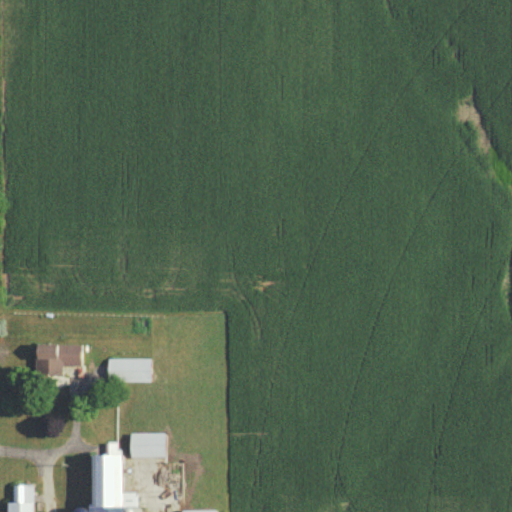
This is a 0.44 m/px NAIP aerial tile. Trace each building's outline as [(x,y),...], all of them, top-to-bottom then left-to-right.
[(40,377),(67,377),(67,368),(85,368),(85,346),(40,345),(40,377)] [(155,360),(112,360),(112,383),(155,383),(155,360)] [(135,435),(135,458),(170,458),(170,435),(135,435)] [(130,511),(129,453),(99,454),(100,507),(84,507),(83,511),(130,511)] [(13,511),(37,511),(38,486),(13,486),(13,511)]
